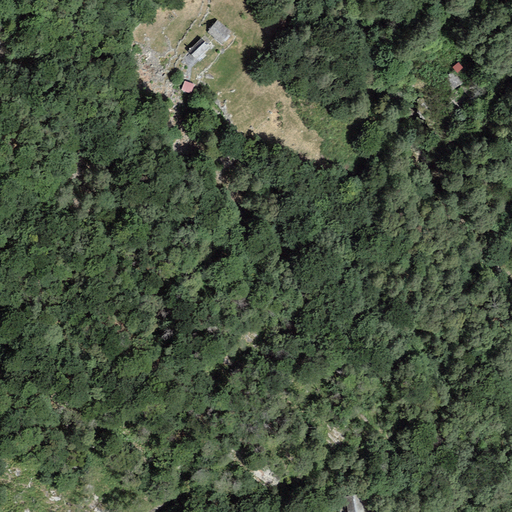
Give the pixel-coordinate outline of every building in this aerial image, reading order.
[(221,44),(231,32),(217,20),(207,32),(221,44)] [(196,60),(210,45),(208,43),(210,41),(204,35),(202,37),(187,51),(196,60)] [(458,72),(463,67),(458,62),(452,67),(458,72)] [(452,91),(463,82),(453,71),(445,78),(449,82),(446,84),(452,91)] [(191,95),(195,85),(184,81),(180,91),(191,95)] [(473,99),(462,88),(448,97),(451,101),(445,105),(454,116),(473,99)]
